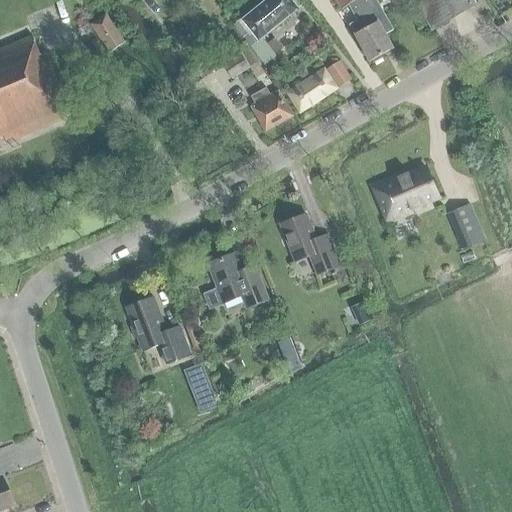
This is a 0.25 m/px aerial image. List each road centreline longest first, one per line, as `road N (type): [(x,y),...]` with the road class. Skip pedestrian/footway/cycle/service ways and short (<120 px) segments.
road 1 (tertiary): [(21,314),(58,273),(511,34)]
road 2 (tertiary): [(77,511),(25,353),(21,314)]
